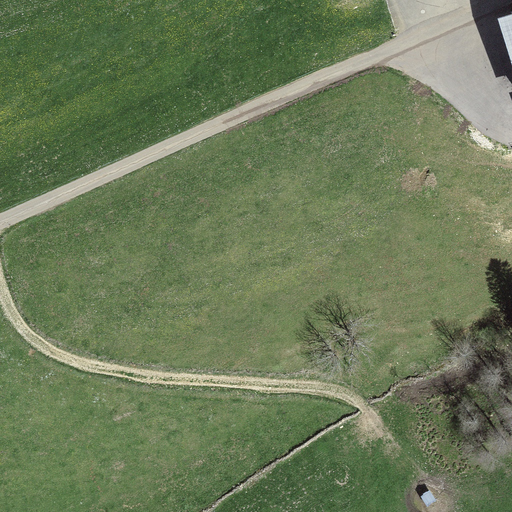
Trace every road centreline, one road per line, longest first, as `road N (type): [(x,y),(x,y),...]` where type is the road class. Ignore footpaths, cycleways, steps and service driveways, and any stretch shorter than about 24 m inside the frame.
road 1 (track): [(0,233),(511,1)]
road 2 (track): [(0,261),(8,289),(43,338),(116,377),(341,392),(390,441)]
